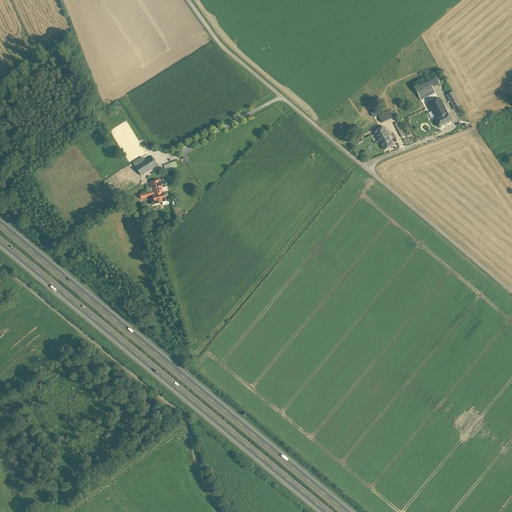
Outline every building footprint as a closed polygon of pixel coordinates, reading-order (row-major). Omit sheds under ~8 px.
[(434,73),(413,84),(418,95),(429,89),(432,87),(440,84),(434,73)] [(429,89),(418,95),(419,97),(421,100),(431,94),(429,89)] [(457,99),(453,92),(447,95),(451,103),(457,99)] [(440,98),(428,104),(432,112),(435,118),(436,119),(448,114),(440,98)] [(457,99),(451,103),(455,110),(461,107),(457,99)] [(389,111),(379,116),(382,123),(392,118),(390,114),(389,111)] [(436,119),(435,120),(439,127),(452,121),(448,114),(436,119)] [(399,121),(394,124),(402,137),(405,136),(401,128),(401,127),(400,125),(401,124),(399,121)] [(379,130),(375,132),(380,142),(389,138),(383,127),(379,130)] [(389,138),(380,142),(384,150),(393,145),(389,138)] [(152,156),(135,167),(141,176),(157,166),(152,156)] [(161,180),(150,183),(152,191),(153,195),(164,192),(161,180)] [(153,195),(153,196),(155,204),(162,202),(166,201),(164,192),(153,195)]
